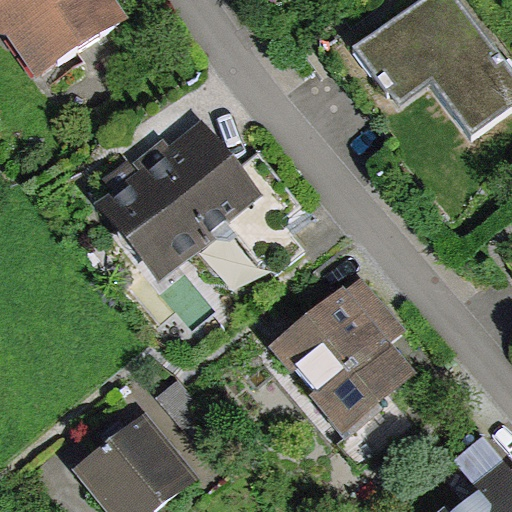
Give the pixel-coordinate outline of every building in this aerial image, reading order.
[(0,0),(50,73),(137,14),(127,0),(0,0)] [(483,130),(511,107),(511,55),(468,0),(431,0),(373,46),(415,100),(443,78),(483,130)] [(112,199),(175,277),(267,204),(203,125),(112,199)] [(291,341),(356,425),(421,375),(356,291),(291,341)] [(151,409),(83,468),(121,511),(156,511),(205,470),(151,409)] [(511,511),(511,510),(489,484),(455,511),(511,511)]
